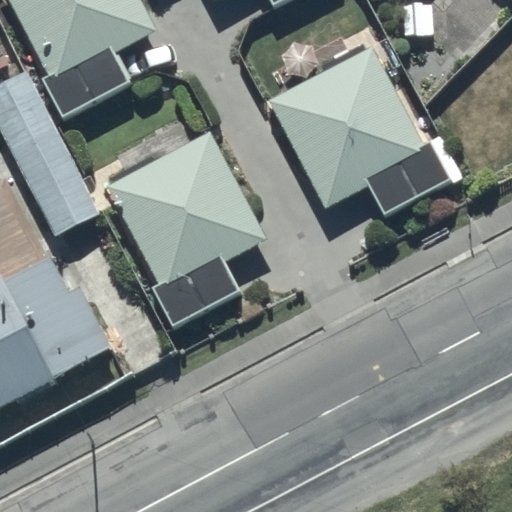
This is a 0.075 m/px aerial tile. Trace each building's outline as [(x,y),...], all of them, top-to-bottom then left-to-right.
[(141,0),(9,0),(54,81),(47,85),(66,122),(134,87),(118,57),(160,35),(141,0)] [(213,0),(216,4),(223,0),(270,0),(276,9),(293,0),(213,0)] [(378,54),(271,107),(329,217),(373,194),(387,221),(455,185),(459,192),(467,187),(444,144),(429,152),(378,54)] [(102,208),(26,67),(0,81),(0,129),(56,233),(81,220),(91,239),(106,231),(95,212),(102,208)] [(266,246),(209,138),(197,144),(185,122),(144,143),(157,167),(108,193),(160,291),(153,295),(172,332),(240,297),(225,267),(266,246)] [(0,402),(106,343),(78,287),(68,293),(47,253),(5,276),(0,266),(0,402)]
